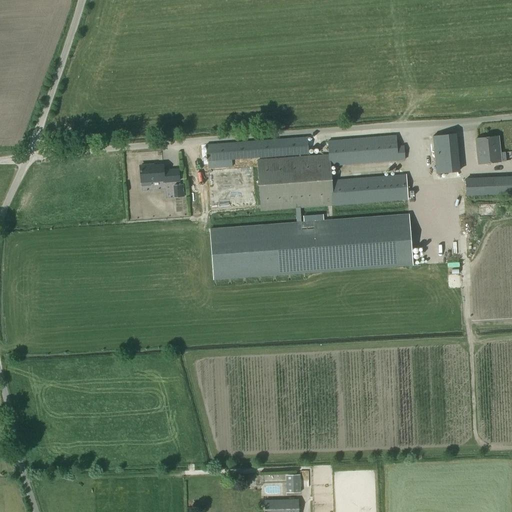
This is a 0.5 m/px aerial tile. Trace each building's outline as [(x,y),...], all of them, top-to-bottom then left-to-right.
[(455,133),(432,136),(436,174),(459,172),(455,133)] [(329,155),(258,161),(262,211),(333,205),(333,206),(408,200),(406,175),(331,181),(330,166),(398,161),(405,160),(404,146),(397,147),(396,136),(328,141),(329,155)] [(496,136),(473,138),(476,165),(499,162),(496,136)] [(307,137),(207,145),(208,162),(308,154),(307,137)] [(148,163),(139,163),(140,180),(162,178),(163,180),(179,179),(178,168),(163,169),(162,163),(149,164),(148,163)] [(511,176),(493,178),(464,180),(465,196),(511,193),(511,176)] [(213,230),(217,282),(414,266),(409,215),(213,230)] [(300,495),(300,478),(285,477),(285,494),(300,495)] [(300,511),(300,500),(267,501),(267,511),(300,511)]
